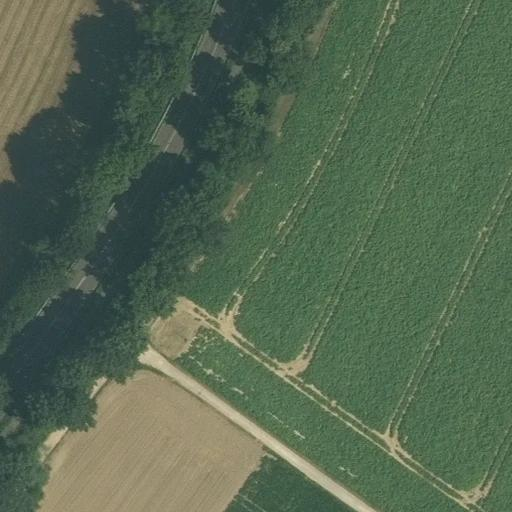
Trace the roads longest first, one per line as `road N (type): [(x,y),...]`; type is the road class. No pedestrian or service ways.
road 1 (track): [(364,511),(130,344),(4,511)]
road 2 (tertiary): [(236,0),(162,162),(0,397)]
road 3 (track): [(130,344),(291,94),(326,0)]
